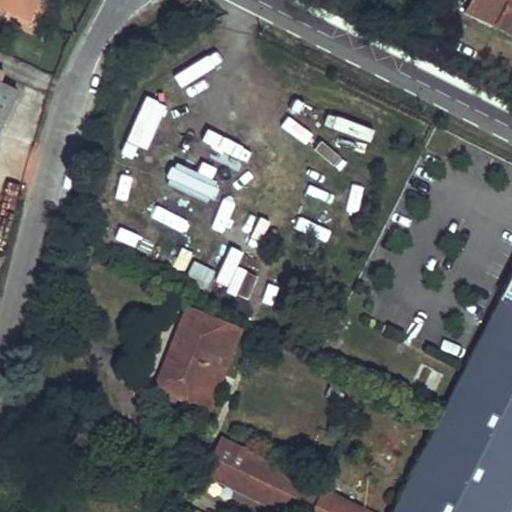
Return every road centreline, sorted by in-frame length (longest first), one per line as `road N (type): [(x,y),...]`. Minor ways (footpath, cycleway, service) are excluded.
road 1 (unclassified): [(0,357),(73,83),(125,0)]
road 2 (tertiary): [(254,0),(511,130)]
